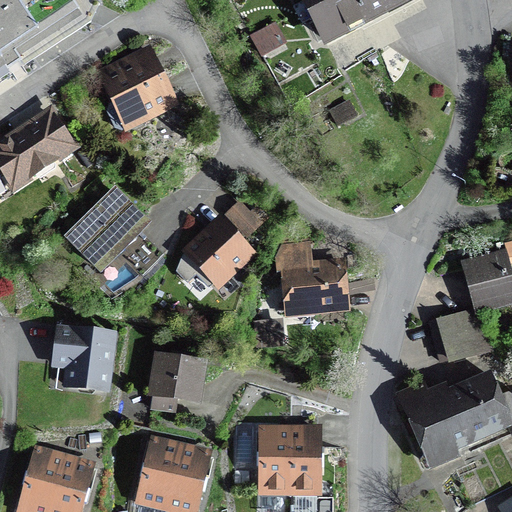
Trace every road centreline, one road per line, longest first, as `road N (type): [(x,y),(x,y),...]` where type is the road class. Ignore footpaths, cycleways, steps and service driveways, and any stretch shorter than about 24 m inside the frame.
road 1 (residential): [(417,242),(318,214),(265,171),(226,120),(187,32),(169,17),(136,20),(0,111)]
road 2 (residential): [(417,242),(373,398),(371,511)]
road 3 (residential): [(470,3),(469,123),(417,242)]
road 4 (unknown): [(248,357),(373,398)]
